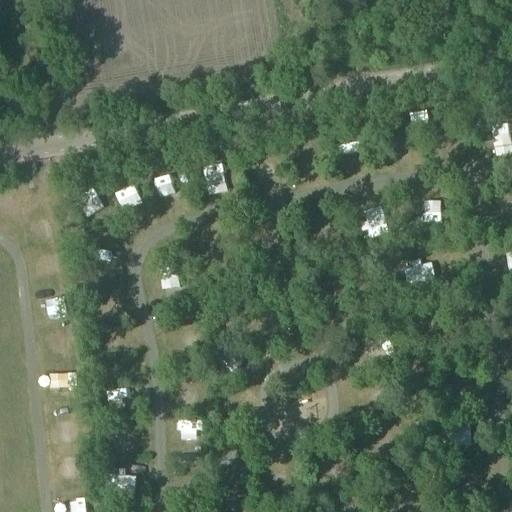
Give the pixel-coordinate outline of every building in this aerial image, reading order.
[(511,123),(496,124),(496,146),(511,145),(511,123)] [(42,275),(52,273),(49,251),(38,253),(42,275)] [(191,435),(190,419),(177,420),(177,435),(191,435)] [(61,465),(67,495),(76,493),(71,463),(61,465)] [(391,491),(397,503),(413,494),(407,482),(391,491)]
